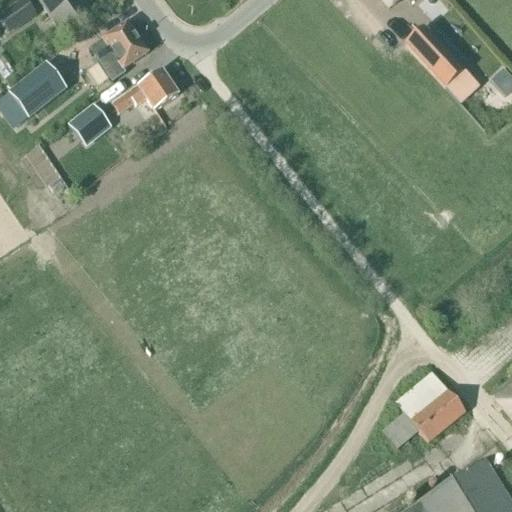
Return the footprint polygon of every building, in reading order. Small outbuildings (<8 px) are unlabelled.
[(89,16),(78,0),(37,0),(36,1),(60,36),(89,16)] [(379,0),(389,12),(402,0),(379,0)] [(23,2),(0,17),(0,25),(8,37),(34,19),(23,2)] [(147,57),(126,26),(101,43),(88,52),(111,87),(125,77),(123,73),(147,57)] [(459,108),(477,91),(422,31),(404,48),(459,108)] [(8,98),(27,123),(64,94),(45,68),(8,98)] [(177,100),(160,75),(136,91),(111,109),(117,118),(132,107),(135,111),(145,104),(153,116),(177,100)] [(92,109),(67,129),(79,145),(104,125),(92,109)] [(463,417),(430,378),(394,407),(402,418),(417,436),(427,447),(463,417)] [(511,379),(489,399),(511,425),(511,379)] [(395,454),(417,436),(402,418),(380,436),(395,454)] [(511,511),(511,510),(484,464),(406,511),(511,511)]
